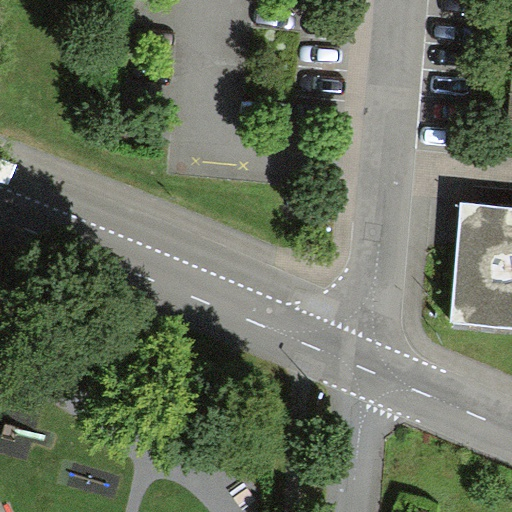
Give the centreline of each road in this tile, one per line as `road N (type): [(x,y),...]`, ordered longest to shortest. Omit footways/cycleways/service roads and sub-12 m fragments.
road 1 (residential): [(366,369),(0,227)]
road 2 (unclassified): [(392,0),(366,369)]
road 3 (residential): [(511,429),(366,369)]
road 4 (residential): [(355,511),(366,369)]
